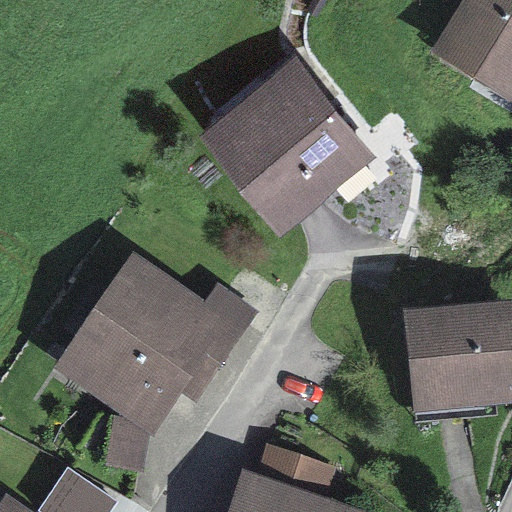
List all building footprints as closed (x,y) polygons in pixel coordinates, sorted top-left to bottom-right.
[(511,0),(487,0),(455,61),(511,90),(511,0)] [(220,126),(300,218),(381,148),(301,55),(220,126)] [(167,244),(71,395),(151,445),(247,294),(167,244)] [(511,298),(404,309),(414,413),(511,402),(511,298)] [(377,511),(378,511),(260,479),(250,511),(377,511)] [(24,511),(0,494),(0,511),(24,511)]
